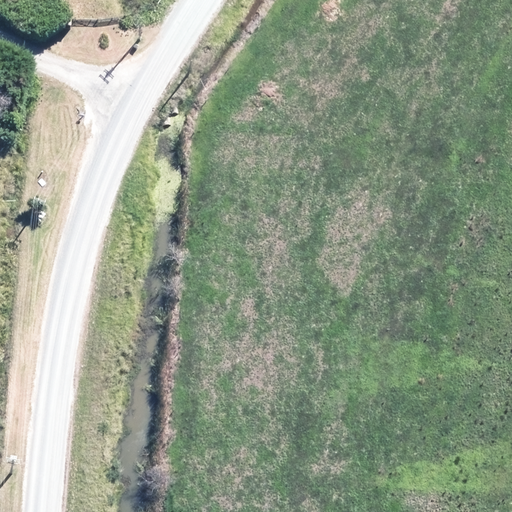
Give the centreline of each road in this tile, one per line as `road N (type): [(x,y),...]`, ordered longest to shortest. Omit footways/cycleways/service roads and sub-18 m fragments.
road 1 (unclassified): [(199,0),(114,146),(84,229),(62,317),(39,511)]
road 2 (unknown): [(0,40),(74,69),(133,110)]
